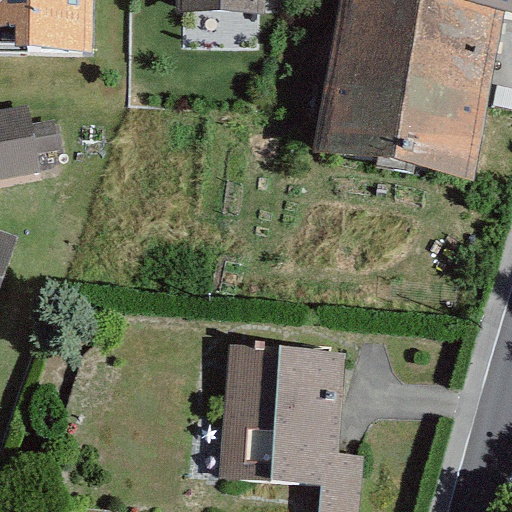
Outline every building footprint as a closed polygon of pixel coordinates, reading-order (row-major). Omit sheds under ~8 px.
[(94,0),(0,0),(0,53),(93,56),(94,0)] [(177,0),(177,15),(263,17),(263,0),(177,0)] [(410,0),(350,0),(319,165),(474,194),(508,18),(410,0)] [(511,0),(410,0),(508,18),(511,18),(511,0)] [(30,106),(0,111),(0,181),(43,173),(30,106)] [(0,294),(18,239),(0,233),(0,294)] [(348,361),(232,352),(222,479),(322,488),(320,511),(361,511),(366,457),(341,455),(348,361)]
